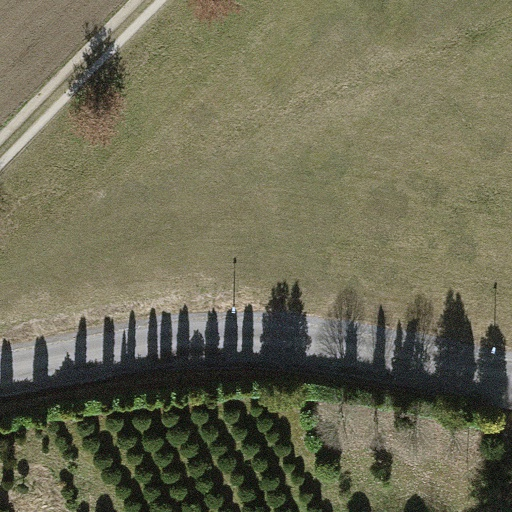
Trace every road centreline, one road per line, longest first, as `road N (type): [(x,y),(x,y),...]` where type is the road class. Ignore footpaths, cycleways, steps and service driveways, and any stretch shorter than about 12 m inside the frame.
road 1 (residential): [(511,388),(235,351),(0,384)]
road 2 (track): [(0,165),(156,0)]
